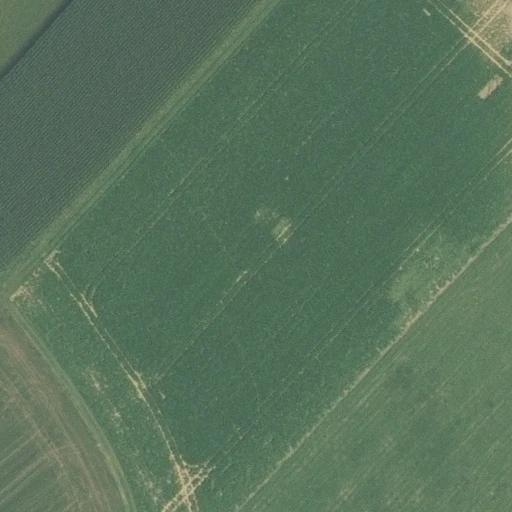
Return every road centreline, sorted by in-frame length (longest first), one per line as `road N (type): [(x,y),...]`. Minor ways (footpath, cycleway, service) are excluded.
road 1 (track): [(0,291),(270,0)]
road 2 (track): [(0,318),(76,420),(116,511)]
